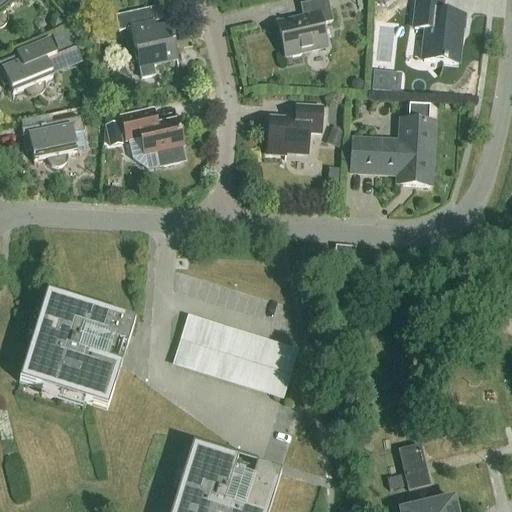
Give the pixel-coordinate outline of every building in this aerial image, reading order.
[(6,16),(5,15),(13,9),(6,0),(0,0),(0,31),(2,31),(3,30),(4,29),(5,28),(6,26),(7,25),(7,24),(7,22),(7,20),(7,18),(7,17),(6,16)] [(426,32),(423,64),(456,67),(460,34),(463,32),(464,19),(440,16),(441,0),(417,0),(414,31),(426,32)] [(277,26),(285,59),(326,50),(320,27),(332,24),(327,1),(300,7),(303,20),(277,26)] [(153,78),(151,69),(177,63),(172,43),(171,43),(168,29),(155,32),(154,25),(147,26),(144,12),(115,18),(118,34),(130,32),(141,81),(153,78)] [(12,98),(24,93),(25,95),(26,97),(27,97),(28,98),(30,99),(32,100),(34,100),(36,100),(38,99),(40,98),(41,97),(42,96),(43,95),(44,93),(44,92),(45,91),(45,89),(44,87),(44,86),(44,85),(53,81),(45,63),(56,58),(50,45),(0,65),(0,83),(3,90),(8,88),(12,98)] [(408,108),(407,124),(404,124),(402,150),(387,149),(387,146),(351,144),(350,175),(398,178),(397,188),(429,190),(433,125),(428,125),(429,109),(408,108)] [(295,124),(269,123),(267,157),(285,158),(285,154),(307,155),(308,136),(320,136),(321,112),(295,110),(295,124)] [(146,114),(120,119),(126,144),(140,141),(144,159),(156,156),(158,166),(163,169),(180,165),(183,160),(181,151),(182,150),(176,122),(156,126),(153,112),(146,114)] [(67,160),(67,158),(76,156),(72,137),(83,135),(80,120),(21,132),(25,155),(31,154),(33,165),(45,162),(46,163),(46,165),(47,166),(48,167),(49,168),(50,169),(52,170),(54,171),(56,171),(58,171),(61,170),(62,169),(64,168),(65,166),(66,164),(67,162),(67,160)] [(32,340),(18,384),(41,392),(43,388),(85,401),(83,405),(107,412),(120,367),(116,366),(119,355),(120,354),(121,354),(122,354),(123,353),(124,353),(124,352),(125,351),(126,350),(126,349),(127,348),(134,324),(46,296),(39,319),(42,320),(36,341),(32,340)] [(267,397),(280,401),(295,355),(282,351),(267,397)] [(178,491),(171,511),(268,511),(280,475),(256,468),(255,468),(254,467),(253,467),(252,468),(250,468),(249,468),(248,469),(247,469),(247,470),(246,470),(235,467),(236,462),(192,448),(185,471),(188,472),(182,492),(178,491)] [(398,453),(407,493),(428,488),(419,448),(398,453)] [(454,511),(452,502),(408,511),(454,511)]
